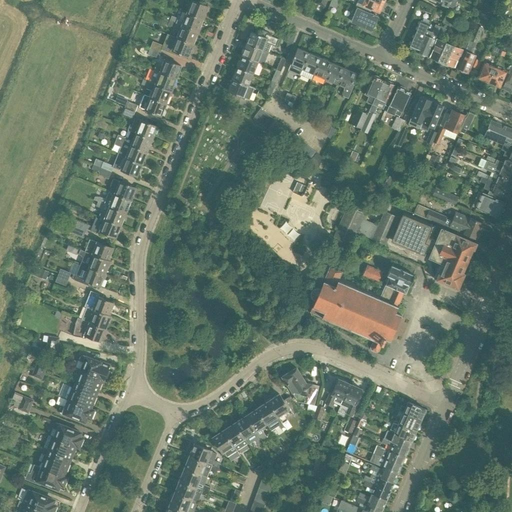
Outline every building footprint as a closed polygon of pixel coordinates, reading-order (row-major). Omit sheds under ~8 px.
[(187,13),(203,19),(204,20),(206,14),(205,14),(208,7),(192,0),(187,13)] [(336,9),(339,0),(331,0),(329,6),(336,9)] [(365,0),(363,6),(357,3),(355,7),(357,8),(370,14),(371,9),(378,13),(383,2),(379,0),(365,0)] [(357,8),(351,22),(371,31),(377,17),(370,14),(357,8)] [(184,20),(172,16),(170,20),(199,32),(201,27),(200,27),(203,19),(187,13),(184,20)] [(511,19),(502,16),(499,22),(510,27),(511,21),(511,19)] [(179,31),(177,37),(177,38),(193,44),(196,37),(197,37),(199,32),(170,20),(168,25),(174,27),(173,29),(179,31)] [(429,24),(421,21),(410,49),(417,52),(424,36),(426,30),(429,24)] [(424,36),(417,52),(416,52),(427,57),(437,34),(441,27),(435,25),(432,32),(426,30),(424,36)] [(472,34),(466,49),(457,69),(468,73),(475,56),(469,54),(472,48),(474,49),(476,43),(477,44),(483,28),(475,25),(472,34)] [(246,44),(263,51),(263,50),(268,53),(271,45),(276,47),(279,40),(267,35),(266,38),(251,32),(246,44)] [(465,37),(464,37),(460,47),(466,49),(472,34),(467,32),(465,37)] [(171,48),(172,49),(172,50),(188,57),(191,49),(192,50),(194,44),(193,44),(177,38),(177,37),(167,34),(165,38),(169,40),(168,41),(173,43),(171,48)] [(288,43),(286,50),(289,51),(294,39),(290,37),(288,43)] [(434,47),(435,47),(431,58),(442,63),(449,45),(451,41),(444,38),(442,42),(437,40),(434,47)] [(164,46),(153,41),(151,47),(161,52),(164,46)] [(263,51),(246,44),(242,56),(258,62),(263,51)] [(462,51),(449,45),(442,63),(454,67),(459,56),(460,57),(462,51)] [(148,54),(158,58),(161,52),(151,47),(148,54)] [(291,65),(303,70),(309,53),(298,48),(291,65)] [(303,70),(300,75),(312,80),(314,74),(314,75),(321,58),(309,53),(303,70)] [(258,62),(242,56),(237,68),(253,74),(258,62)] [(286,60),(281,58),(277,70),(281,71),(286,60)] [(321,58),(314,75),(326,80),(333,63),(321,58)] [(159,73),(175,79),(177,79),(179,74),(177,73),(180,66),(165,59),(162,66),(156,64),(154,70),(160,72),(159,73)] [(338,85),(344,68),(333,63),(326,80),(338,85)] [(484,63),(477,78),(488,83),(494,67),(484,63)] [(499,88),(506,72),(494,67),(488,83),(499,88)] [(232,79),(249,86),(253,74),(237,68),(232,79)] [(338,85),(344,87),(343,97),(348,99),(354,85),(351,84),(356,73),(344,68),(338,85)] [(175,79),(159,73),(154,70),(149,82),(172,91),(174,87),(172,86),(175,79)] [(281,71),(277,70),(272,82),(276,84),(281,71)] [(365,96),(368,97),(366,102),(372,105),(382,81),(372,76),(365,93),(366,94),(365,96)] [(227,92),(243,98),(244,97),(250,100),(254,88),(248,86),(249,86),(232,79),(227,92)] [(146,88),(152,91),(150,97),(165,103),(168,96),(170,97),(172,91),(149,82),(143,80),(141,84),(147,86),(146,88)] [(367,114),(368,114),(363,124),(368,126),(378,103),(384,106),(393,85),(382,81),(372,105),(371,107),(371,106),(367,114)] [(267,93),(272,95),(276,84),(272,82),(267,93)] [(506,83),(505,82),(502,89),(510,93),(511,90),(511,85),(510,84),(510,85),(506,83)] [(398,87),(388,110),(386,113),(394,116),(395,114),(400,116),(410,93),(405,91),(405,90),(398,87)] [(150,97),(144,95),(139,107),(160,116),(163,109),(164,109),(166,104),(165,103),(150,97)] [(418,129),(418,128),(420,129),(432,101),(420,96),(408,125),(418,129)] [(429,127),(434,129),(444,105),(432,101),(420,129),(427,132),(429,127)] [(137,106),(127,102),(125,107),(135,112),(137,106)] [(122,114),(132,118),(135,112),(125,107),(122,114)] [(310,117),(312,111),(302,107),(299,113),(310,117)] [(260,109),(252,119),(257,123),(265,113),(260,109)] [(367,114),(358,110),(351,124),(361,128),(363,124),(368,114),(367,114)] [(451,110),(450,114),(445,112),(439,127),(445,129),(446,128),(457,133),(464,115),(451,110)] [(468,111),(463,126),(469,128),(475,113),(468,111)] [(262,127),(270,117),(265,113),(257,123),(262,127)] [(400,131),(405,120),(397,116),(392,128),(400,131)] [(266,130),(274,120),(270,117),(262,127),(266,130)] [(130,124),(128,129),(151,138),(152,139),(155,133),(153,133),(156,126),(141,120),(135,118),(132,125),(130,124)] [(271,134),(279,124),(274,120),(266,130),(271,134)] [(332,125),(321,120),(318,129),(331,139),(336,129),(331,127),(332,125)] [(484,136),(481,135),(479,137),(483,139),(482,141),(490,145),(492,140),(495,142),(494,146),(503,150),(505,145),(509,147),(511,148),(511,140),(511,137),(511,128),(491,120),(489,125),(484,136)] [(275,137),(283,127),(279,124),(271,134),(275,137)] [(280,141),(288,131),(283,127),(275,137),(280,141)] [(398,152),(407,130),(402,127),(393,149),(398,152)] [(436,132),(432,141),(433,142),(439,144),(445,129),(439,127),(437,133),(436,132)] [(125,137),(118,135),(116,139),(148,151),(150,146),(148,146),(151,138),(128,129),(128,130),(130,131),(127,138),(125,137)] [(436,132),(431,130),(426,142),(432,145),(433,142),(432,141),(436,132)] [(285,145),(293,135),(288,131),(280,141),(285,145)] [(290,148),(297,138),(293,135),(285,145),(290,148)] [(294,152),(302,142),(297,138),(290,148),(294,152)] [(120,147),(118,154),(141,163),(144,156),(146,156),(148,151),(116,139),(114,145),(120,147)] [(299,156),(307,146),(302,142),(294,152),(299,156)] [(503,150),(507,152),(505,157),(511,159),(511,148),(509,147),(505,145),(503,150)] [(304,159),(311,149),(307,146),(299,156),(304,159)] [(308,163),(316,153),(311,149),(304,159),(308,163)] [(323,158),(316,153),(308,163),(317,170),(318,169),(322,160),(323,158)] [(111,172),(113,167),(136,176),(139,168),(141,169),(143,164),(141,163),(118,154),(113,165),(104,162),(101,168),(111,172)] [(437,167),(440,157),(433,154),(429,164),(437,167)] [(496,160),(487,156),(486,160),(487,161),(511,171),(511,161),(505,159),(503,163),(496,160)] [(511,171),(487,161),(483,169),(491,172),(511,181),(511,171)] [(92,169),(99,172),(98,175),(109,179),(111,172),(101,168),(93,165),(92,169)] [(476,176),(481,178),(511,190),(511,186),(511,181),(491,172),(489,176),(478,172),(476,176)] [(114,194),(130,200),(131,201),(134,195),(132,195),(135,187),(113,178),(109,187),(111,188),(110,192),(114,194)] [(483,188),(491,192),(507,199),(511,190),(481,178),(480,181),(485,184),(483,188)] [(333,185),(322,181),(321,185),(331,189),(333,185)] [(307,187),(297,182),(292,193),(303,198),(303,197),(305,197),(310,184),(308,183),(307,187)] [(458,197),(435,188),(432,187),(429,193),(433,194),(432,195),(439,198),(455,205),(458,197)] [(126,213),(128,208),(127,207),(130,200),(114,194),(109,192),(106,199),(104,204),(126,213)] [(473,206),(476,208),(498,218),(505,203),(498,200),(499,196),(489,192),(487,195),(482,193),(482,194),(478,192),(473,206)] [(124,218),(126,213),(104,204),(98,202),(96,206),(102,208),(99,216),(104,219),(104,218),(120,225),(123,217),(124,218)] [(447,226),(476,239),(483,224),(455,212),(452,219),(418,205),(415,213),(447,226)] [(333,239),(331,243),(348,251),(356,233),(385,245),(397,218),(384,212),(378,226),(362,219),(364,214),(348,206),(336,234),(335,235),(334,237),(333,239)] [(226,222),(231,217),(224,211),(219,216),(226,222)] [(430,257),(440,263),(433,279),(458,289),(465,274),(462,273),(472,249),(473,249),(476,243),(442,229),(437,241),(428,237),(433,227),(403,214),(391,241),(424,255),(429,244),(434,247),(430,257)] [(90,230),(90,231),(99,231),(115,237),(118,229),(119,230),(121,225),(120,225),(104,218),(104,219),(102,223),(96,217),(92,227),(72,219),(70,225),(86,231),(86,229),(90,230)] [(70,225),(67,224),(64,231),(83,238),(86,231),(70,225)] [(88,252),(92,254),(111,262),(111,261),(109,260),(111,256),(110,256),(113,248),(90,238),(85,251),(88,252)] [(221,257),(226,251),(221,247),(216,252),(221,257)] [(109,267),(111,262),(92,254),(88,252),(85,251),(82,250),(80,255),(85,257),(82,264),(106,274),(105,273),(108,266),(109,267)] [(104,279),(106,274),(82,264),(81,264),(74,279),(96,288),(97,285),(100,286),(103,278),(104,279)] [(310,311),(373,339),(369,347),(370,350),(375,352),(378,351),(384,337),(390,340),(401,314),(395,312),(404,293),(405,294),(409,285),(410,285),(414,276),(408,273),(399,269),(391,266),(386,276),(389,277),(380,296),(340,278),(343,271),(330,265),(320,287),(318,286),(315,286),(311,289),(311,290),(310,291),(310,292),(310,293),(311,294),(311,296),(312,296),(312,297),(313,298),(315,299),(310,311)] [(362,276),(378,283),(383,272),(367,265),(362,276)] [(49,272),(35,267),(32,275),(46,280),(49,272)] [(71,273),(61,269),(58,274),(69,278),(71,273)] [(56,281),(66,285),(69,278),(58,274),(56,281)] [(114,303),(97,296),(92,309),(111,316),(109,315),(111,311),(111,310),(114,303)] [(87,308),(82,319),(105,328),(109,321),(111,316),(92,309),(91,309),(87,308)] [(73,336),(86,338),(86,336),(100,341),(104,334),(106,329),(105,328),(82,319),(77,317),(75,322),(76,323),(75,324),(73,336)] [(43,341),(48,342),(58,344),(59,338),(44,335),(43,341)] [(46,349),(56,351),(58,344),(48,342),(46,349)] [(83,362),(80,369),(102,378),(104,379),(109,366),(81,355),(79,360),(83,362)] [(47,366),(37,362),(34,369),(44,373),(47,366)] [(71,381),(70,383),(74,384),(96,393),(102,378),(80,369),(76,367),(71,381)] [(287,385),(298,402),(314,405),(319,386),(306,383),(296,367),(282,376),(287,385)] [(32,375),(42,379),(44,373),(34,369),(32,375)] [(338,378),(336,383),(332,382),(327,393),(329,394),(325,404),(332,407),(334,402),(341,405),(351,384),(338,378)] [(63,398),(68,399),(90,408),(96,393),(74,384),(73,387),(62,383),(59,391),(64,393),(63,398)] [(341,405),(347,408),(345,413),(352,416),(355,410),(360,399),(358,398),(362,389),(351,384),(341,405)] [(12,399),(15,401),(16,400),(31,406),(33,400),(15,392),(12,399)] [(268,402),(278,418),(289,410),(279,395),(268,402)] [(90,408),(68,399),(65,407),(62,405),(59,411),(85,421),(87,417),(91,418),(94,410),(90,408)] [(13,406),(19,408),(19,409),(28,412),(31,406),(16,400),(15,401),(13,406)] [(256,409),(266,425),(273,421),(281,434),(286,430),(278,418),(268,402),(256,409)] [(403,412),(421,420),(425,409),(407,402),(403,412)] [(317,405),(313,418),(320,420),(324,407),(317,405)] [(368,411),(362,408),(358,417),(367,421),(369,416),(367,415),(368,411)] [(266,425),(256,409),(246,416),(262,442),(268,439),(261,428),(266,425)] [(403,412),(398,422),(416,430),(421,420),(403,412)] [(251,435),(254,440),(255,439),(259,445),(262,442),(246,416),(235,423),(244,439),(251,435)] [(351,434),(356,421),(349,418),(344,430),(351,434)] [(360,435),(362,428),(357,426),(359,420),(357,419),(352,432),(360,435)] [(389,431),(387,430),(412,441),(416,430),(398,422),(394,420),(389,431)] [(55,422),(54,423),(52,423),(50,427),(58,429),(55,437),(76,445),(79,447),(83,438),(79,437),(81,433),(55,422)] [(248,444),(244,439),(235,423),(224,430),(237,451),(248,444)] [(19,433),(10,429),(7,435),(17,439),(19,433)] [(212,438),(222,453),(224,452),(227,457),(237,451),(224,430),(212,438)] [(412,441),(387,430),(383,438),(408,449),(412,441)] [(5,442),(14,446),(17,439),(7,435),(5,442)] [(349,443),(356,446),(357,446),(360,438),(353,435),(349,443)] [(50,441),(53,442),(49,452),(70,460),(76,445),(55,437),(52,436),(50,441)] [(381,443),(391,447),(389,450),(405,457),(408,449),(383,438),(381,443)] [(190,452),(191,452),(190,457),(218,468),(220,463),(214,460),(215,459),(210,457),(212,452),(211,452),(211,450),(194,443),(190,452)] [(356,446),(349,443),(346,451),(352,454),(356,446)] [(389,450),(376,445),(373,453),(401,466),(405,457),(389,450)] [(42,462),(40,466),(43,467),(63,476),(70,460),(49,452),(47,455),(41,453),(38,460),(42,462)] [(369,461),(382,467),(381,469),(397,476),(401,466),(373,453),(369,461)] [(342,461),(349,464),(353,456),(345,454),(342,461)] [(188,460),(187,460),(184,468),(207,478),(210,469),(217,472),(218,468),(190,457),(188,460)] [(260,472),(262,465),(257,458),(253,470),(260,472)] [(338,469),(344,472),(346,473),(349,464),(342,461),(339,469),(338,469)] [(63,476),(43,467),(40,466),(40,467),(37,465),(37,466),(34,464),(30,473),(27,472),(25,479),(40,485),(42,482),(59,489),(60,484),(64,486),(67,477),(63,476)] [(379,474),(378,477),(393,484),(397,476),(381,469),(372,465),(370,470),(379,474)] [(181,476),(182,476),(180,481),(208,492),(210,487),(204,485),(207,478),(184,468),(181,476)] [(344,472),(338,469),(335,478),(341,480),(344,472)] [(243,484),(245,479),(246,476),(235,473),(233,480),(243,484)] [(365,476),(363,480),(365,481),(390,492),(393,484),(378,477),(371,474),(369,478),(365,476)] [(275,479),(265,475),(263,481),(273,485),(275,479)] [(341,480),(335,478),(331,485),(338,488),(341,480)] [(178,484),(174,493),(197,502),(201,494),(206,497),(208,492),(180,481),(178,484)] [(273,485),(263,481),(260,487),(270,491),(273,485)] [(363,486),(373,490),(371,493),(386,500),(390,492),(365,481),(363,486)] [(334,487),(328,485),(325,493),(330,495),(334,487)] [(270,491),(260,487),(258,494),(268,498),(270,491)] [(33,491),(28,504),(48,511),(53,511),(57,505),(53,503),(54,500),(33,491)] [(171,501),(172,501),(170,505),(186,511),(200,511),(194,509),(197,502),(174,493),(171,501)] [(370,497),(360,493),(358,497),(383,508),(386,500),(371,493),(370,497)] [(268,498),(258,494),(256,500),(266,504),(268,498)] [(356,501),(366,506),(364,509),(370,511),(381,511),(383,508),(358,497),(356,501)] [(370,511),(364,509),(341,499),(335,511),(370,511)] [(226,500),(222,511),(225,511),(232,511),(235,503),(226,500)] [(266,504),(256,500),(253,506),(264,510),(266,504)] [(26,509),(24,511),(48,511),(28,504),(26,503),(24,508),(26,509)]
